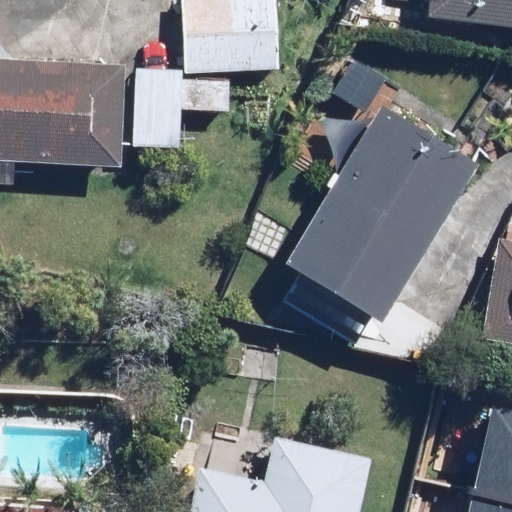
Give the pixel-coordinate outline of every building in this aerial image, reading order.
[(194,0),(191,74),(190,108),(230,110),(232,69),(279,71),(282,0),(194,0)] [(511,0),(413,0),(435,2),(434,17),(511,25),(511,0)] [(0,57),(0,31),(1,12),(0,12),(0,183),(14,184),(15,161),(123,167),(124,146),(128,65),(0,57)] [(184,69),(136,66),(132,144),(180,147),(184,69)] [(288,259),(303,268),(283,302),(355,347),(376,313),(390,321),(483,170),(382,107),(288,259)] [(511,247),(497,245),(484,343),(511,346),(511,247)] [(511,511),(511,401),(493,397),(464,511),(511,511)] [(197,467),(189,511),(359,511),(369,455),(273,439),(266,479),(197,467)] [(0,511),(79,511),(80,507),(0,503),(0,511)]
